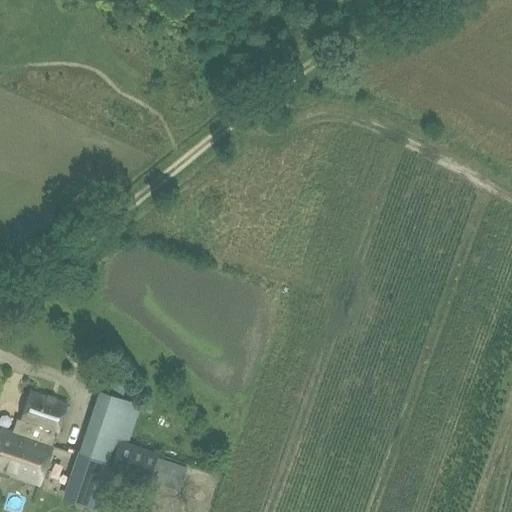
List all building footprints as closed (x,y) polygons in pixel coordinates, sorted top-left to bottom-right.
[(102,390),(81,451),(113,462),(120,441),(130,444),(144,405),(102,390)] [(40,440),(53,445),(67,403),(31,391),(21,421),(17,419),(13,431),(12,432),(40,440)] [(0,433),(0,469),(40,483),(53,445),(40,440),(12,432),(13,431),(2,428),(0,433)] [(188,464),(160,455),(130,444),(120,441),(113,462),(111,467),(151,481),(152,479),(180,488),(188,464)] [(113,462),(81,451),(65,497),(97,508),(111,467),(113,462)]
